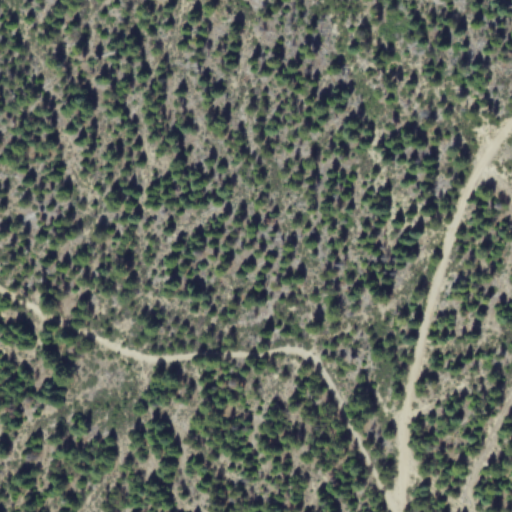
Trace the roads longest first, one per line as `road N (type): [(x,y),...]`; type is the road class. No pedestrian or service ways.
road 1 (track): [(395,511),(314,360),(294,352),(133,356),(0,292)]
road 2 (track): [(400,511),(404,419),(446,241),(471,170),(511,114)]
